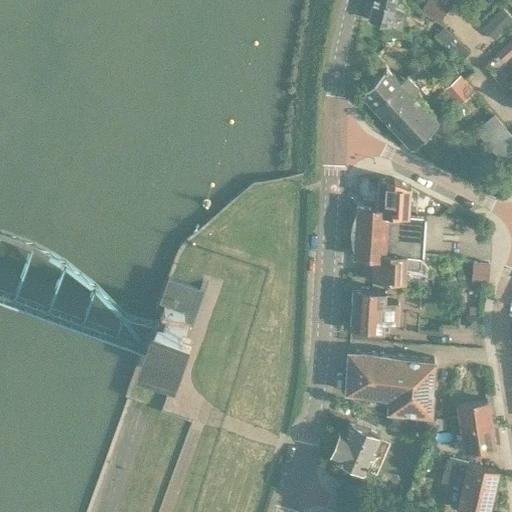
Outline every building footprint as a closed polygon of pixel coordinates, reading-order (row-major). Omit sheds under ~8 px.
[(394,7),(395,0),(372,0),(368,19),(389,24),(390,23),(400,25),(403,9),(394,7)] [(439,22),(448,7),(437,0),(426,0),(420,10),(439,22)] [(496,36),(511,19),(511,13),(502,4),(483,24),(496,36)] [(461,59),(470,50),(443,25),(434,34),(461,59)] [(503,61),(511,53),(511,50),(506,44),(496,53),(503,61)] [(401,83),(390,72),(385,67),(360,93),(411,146),(438,118),(412,91),(419,85),(409,75),(401,83)] [(473,88),(461,75),(460,74),(443,88),(445,90),(437,97),(447,109),(452,104),(454,105),(473,88)] [(504,164),(511,156),(511,135),(493,113),(475,128),(504,164)] [(409,186),(393,178),(378,177),(375,206),(387,206),(386,211),(408,212),(409,186)] [(387,206),(375,206),(357,205),(353,256),(366,256),(373,257),(373,256),(383,257),(384,252),(423,255),(426,213),(408,212),(386,211),(387,206)] [(366,256),(365,277),(372,277),(404,279),(427,280),(427,279),(428,265),(422,260),(423,255),(384,252),(383,257),(373,256),(373,257),(366,256)] [(472,260),(470,282),(486,283),(487,261),(472,260)] [(383,299),(384,290),(352,287),(348,340),(381,342),(382,319),(396,320),(397,300),(383,299)] [(171,347),(184,312),(164,305),(151,339),(171,347)] [(478,315),(466,315),(465,327),(477,327),(478,315)] [(392,342),(381,342),(348,340),(345,391),(388,394),(388,407),(430,410),(434,357),(391,354),(392,342)] [(450,429),(491,423),(487,400),(456,404),(458,415),(448,417),(450,429)] [(364,407),(359,417),(376,425),(380,413),(364,407)] [(432,430),(446,428),(444,418),(435,419),(432,430)] [(405,424),(389,419),(387,427),(389,431),(398,434),(402,432),(405,424)] [(364,469),(379,433),(350,421),(345,433),(340,431),(330,455),(350,463),(350,467),(358,470),(361,468),(364,469)] [(486,447),(494,446),(491,423),(450,429),(452,441),(462,439),(464,450),(474,449),(486,447)] [(425,443),(429,432),(414,427),(410,437),(425,443)] [(486,447),(474,449),(475,457),(488,455),(486,447)] [(476,511),(487,511),(498,469),(446,458),(440,481),(462,486),(457,508),(476,511)]
